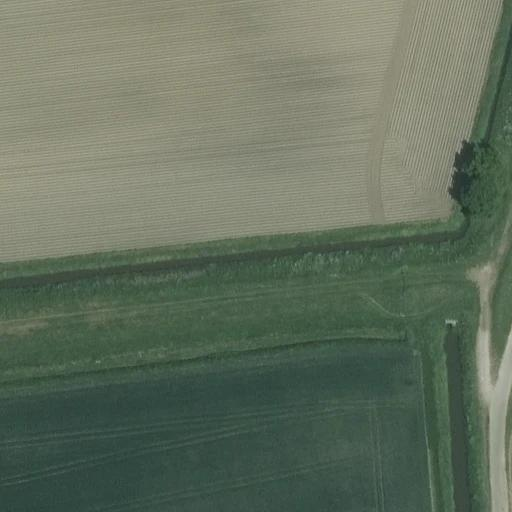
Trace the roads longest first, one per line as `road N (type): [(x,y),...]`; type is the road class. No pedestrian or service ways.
road 1 (track): [(0,339),(482,284)]
road 2 (track): [(482,284),(478,411),(487,511)]
